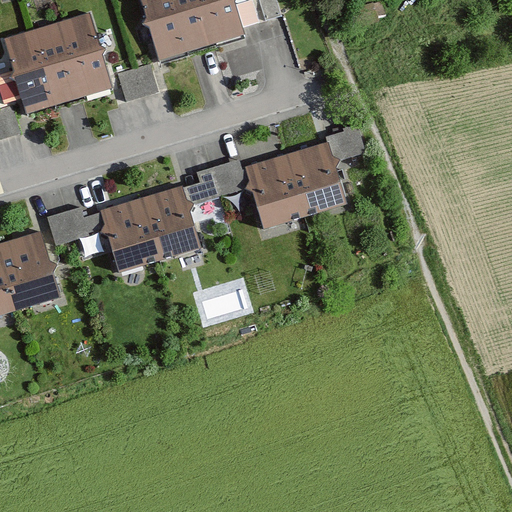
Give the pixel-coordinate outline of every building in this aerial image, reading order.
[(239,0),(149,0),(165,59),(249,38),(239,0)] [(97,14),(10,38),(31,114),(118,91),(97,14)] [(153,61),(120,70),(128,100),(161,91),(153,61)] [(334,142),(254,167),(274,230),(354,205),(334,142)] [(243,162),(193,168),(198,201),(247,194),(243,162)] [(186,186),(106,209),(125,273),(205,250),(186,186)] [(47,229),(0,242),(0,322),(69,301),(47,229)]
